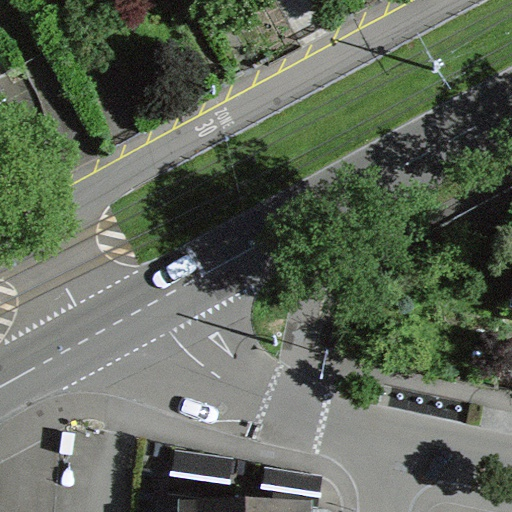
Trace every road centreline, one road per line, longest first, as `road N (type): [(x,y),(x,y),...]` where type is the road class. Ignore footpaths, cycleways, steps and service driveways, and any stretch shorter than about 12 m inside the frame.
road 1 (secondary): [(95,336),(511,115)]
road 2 (residential): [(95,336),(385,446)]
road 3 (residential): [(385,446),(511,470)]
